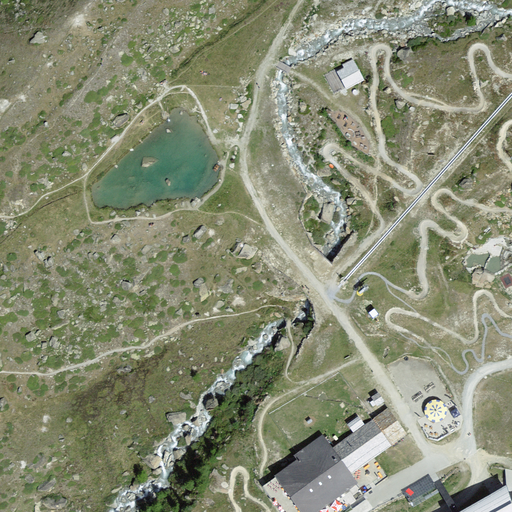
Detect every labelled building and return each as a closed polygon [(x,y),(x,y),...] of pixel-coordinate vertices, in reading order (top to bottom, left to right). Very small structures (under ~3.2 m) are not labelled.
[(364,81),(356,62),(334,71),(343,91),(364,81)] [(377,314),(372,309),(367,314),(371,319),(377,314)] [(385,397),(380,390),(373,395),(379,402),(385,397)] [(445,404),(438,399),(427,400),(421,408),(423,417),(430,423),(437,423),(442,421),(447,413),(445,404)] [(301,460),(276,478),(301,511),(316,511),(355,483),(349,475),(404,434),(386,410),(365,426),(359,418),(349,426),(354,433),(332,450),(322,437),(298,455),(301,460)] [(461,510),(456,511),(511,511),(511,510),(511,501),(506,488),(461,510)]
